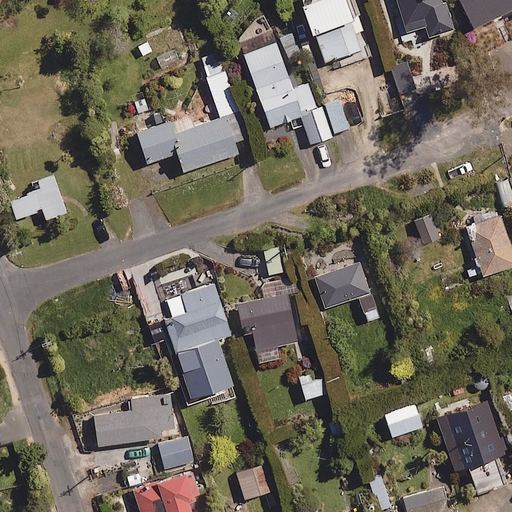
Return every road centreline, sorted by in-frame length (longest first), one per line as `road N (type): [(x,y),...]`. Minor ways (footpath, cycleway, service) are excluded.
road 1 (residential): [(471,134),(2,298)]
road 2 (residential): [(2,298),(70,511)]
